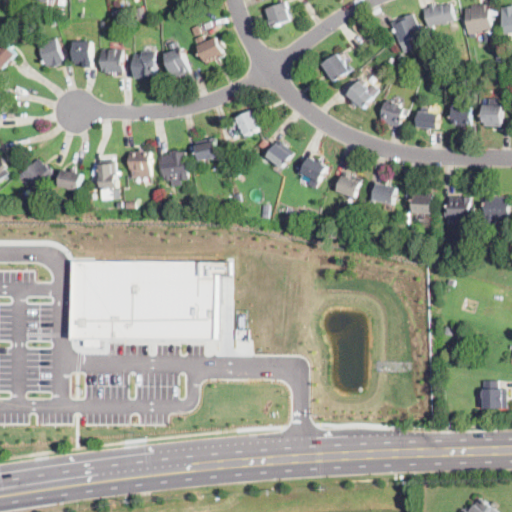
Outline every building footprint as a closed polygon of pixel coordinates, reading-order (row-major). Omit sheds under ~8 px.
[(294,19),(289,21),(275,27),(273,20),(270,21),(266,11),(274,7),(289,1),(291,8),(289,9),(294,19)] [(454,2),(458,20),(450,21),(449,24),(445,24),(444,23),(435,25),(436,29),(431,30),(426,9),(433,7),(432,4),(437,3),(437,6),(454,2)] [(475,33),(471,34),(467,9),(473,8),(473,6),(482,4),(492,3),(496,30),(475,33)] [(511,33),(507,34),(503,7),(511,6),(511,33)] [(182,20),(177,22),(174,12),(175,11),(182,9),(185,19),(182,20)] [(418,21),(425,37),(417,40),(416,37),(402,43),(395,27),(393,22),(414,13),(418,21)] [(203,33),(204,35),(205,35),(208,41),(222,35),(227,47),(224,48),(227,53),(209,61),(194,28),(199,25),(203,33)] [(438,47),(436,47),(432,36),(440,33),(444,44),(438,47)] [(57,37),(63,53),(66,63),(53,67),(53,65),(48,67),(47,65),(39,39),(43,38),(44,41),(57,37)] [(95,45),(95,67),(86,67),(86,63),(77,64),(76,41),(95,41),(95,45)] [(178,41),(180,48),(184,47),(192,72),(175,77),(167,52),(172,51),(169,44),(178,41)] [(6,42),(13,48),(19,54),(17,56),(19,58),(12,65),(10,63),(4,69),(0,65),(0,48),(1,47),(1,48),(6,42)] [(125,70),(125,72),(104,71),(104,51),(104,49),(126,49),(125,70)] [(145,51),(151,51),(158,51),(159,56),(159,75),(157,78),(136,78),(136,54),(144,54),(144,51),(145,51)] [(338,79),(337,80),(325,64),(326,63),(340,54),(351,71),(338,79)] [(438,59),(434,65),(427,60),(431,54),(438,59)] [(410,66),(406,72),(402,70),(406,63),(410,66)] [(376,96),(367,108),(361,104),(359,106),(354,102),(356,99),(350,95),(355,88),(361,81),(372,90),(371,92),(376,96)] [(391,102),(394,103),(395,101),(404,105),(404,106),(408,108),(401,127),(382,120),(388,101),(391,102)] [(462,104),(462,106),(475,106),(475,125),(466,125),(466,127),(461,127),(461,124),(454,124),(454,104),(462,104)] [(505,120),(505,123),(502,123),(502,126),(486,126),(486,122),(485,121),(485,104),(506,104),(505,120)] [(431,110),(431,112),(442,113),(440,129),(430,128),(430,130),(426,129),(426,128),(419,127),(421,111),(423,111),(423,107),(431,108),(431,110)] [(263,128),(248,136),(239,118),(245,115),(254,110),(263,128)] [(212,158),(213,160),(208,160),(208,159),(201,161),(198,141),(218,137),(221,156),(212,158)] [(280,143),(282,145),(283,143),(293,150),(291,152),(295,155),(286,168),(277,161),(276,163),(273,161),(275,159),(269,155),(279,143),(280,143)] [(154,151),(154,153),(153,177),(134,176),(134,171),(132,171),(132,151),(140,151),(140,149),(144,149),(144,150),(154,151)] [(179,151),(186,150),(190,179),(182,180),(183,185),(173,186),(172,179),(166,180),(163,155),(172,154),(172,151),(178,150),(179,151)] [(0,160),(3,157),(10,165),(6,168),(10,173),(0,181),(0,160)] [(330,168),(329,169),(318,189),(310,184),(314,178),(305,172),(303,175),(300,173),(304,166),(307,168),(313,157),(331,166),(330,168)] [(53,176),(38,189),(37,190),(26,177),(24,180),(20,176),(41,158),(55,175),(53,176)] [(118,167),(119,174),(121,174),(121,188),(103,189),(102,160),(118,159),(118,167)] [(236,167),(229,168),(229,160),(236,159),(237,167),(236,167)] [(81,188),(61,184),(64,167),(84,172),(81,188)] [(365,179),(364,180),(358,197),(340,190),(340,188),(338,187),(341,178),(344,179),(345,176),(344,176),(346,171),(365,178),(365,179)] [(398,195),(397,196),(396,204),(376,200),(375,204),(371,203),(373,195),(373,194),(377,195),(380,183),(399,187),(398,195)] [(435,213),(435,214),(415,213),(417,194),(436,195),(435,213)] [(473,197),(473,198),(472,207),(475,207),(474,217),(464,217),(464,219),(457,218),(456,218),(456,216),(446,216),(446,208),(449,208),(450,197),(464,197),(464,196),(473,197)] [(511,222),(503,222),(503,216),(497,216),(497,225),(486,225),(487,206),(487,196),(511,197),(511,222)] [(292,207),(295,209),(296,208),(308,213),(303,224),(291,219),(293,214),(287,211),(289,206),(292,207)] [(74,259),(74,336),(218,338),(217,273),(233,273),(232,261),(74,259)] [(454,331),(453,334),(446,333),(447,328),(448,325),(454,327),(454,331)] [(500,389),(505,389),(505,407),(486,408),(485,398),(484,380),(500,380),(500,389)] [(498,510),(500,511),(466,511),(464,510),(465,508),(471,511),(481,498),(498,510)]
